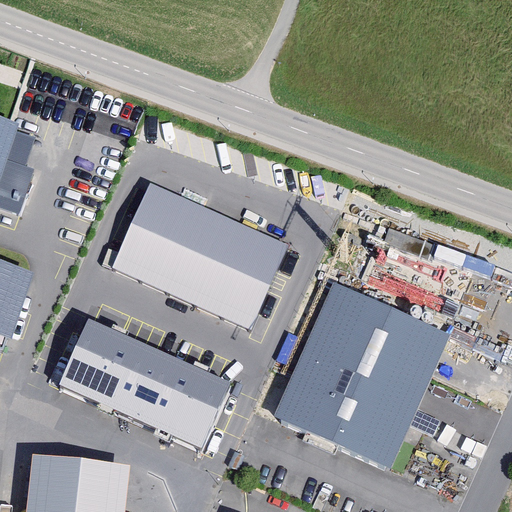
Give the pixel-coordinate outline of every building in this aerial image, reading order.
[(0,185),(19,130),(0,123),(0,185)] [(288,250),(151,187),(113,270),(250,333),(288,250)] [(34,279),(0,267),(0,341),(12,346),(34,279)] [(389,474),(448,341),(333,290),(273,423),(389,474)] [(88,318),(58,385),(203,450),(233,382),(88,318)] [(124,511),(129,473),(34,462),(28,511),(124,511)]
